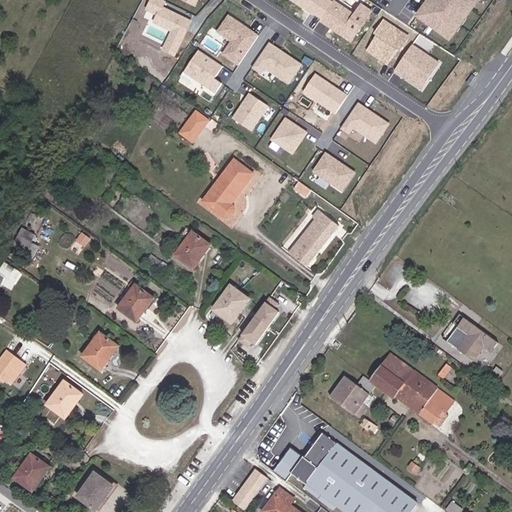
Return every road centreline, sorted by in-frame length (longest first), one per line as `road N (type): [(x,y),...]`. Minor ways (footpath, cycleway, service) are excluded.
road 1 (secondary): [(456,136),(227,445)]
road 2 (residential): [(202,425),(215,395),(213,367),(179,350),(164,362),(121,422),(122,437),(157,451),(179,445)]
road 3 (residential): [(256,0),(456,136)]
